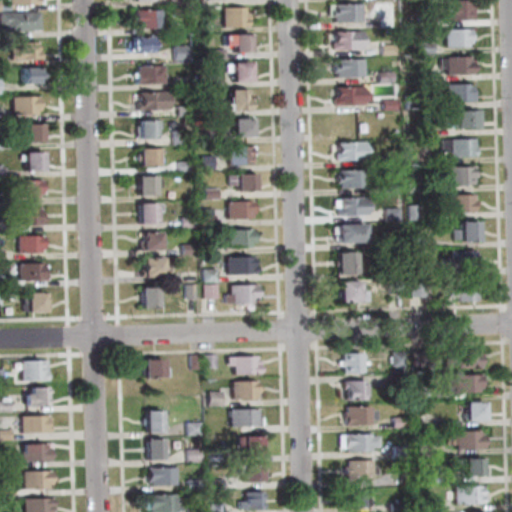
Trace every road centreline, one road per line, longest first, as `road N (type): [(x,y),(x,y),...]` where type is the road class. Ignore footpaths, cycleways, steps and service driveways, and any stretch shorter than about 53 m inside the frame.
road 1 (residential): [(307,511),(289,0)]
road 2 (residential): [(103,511),(86,0)]
road 3 (residential): [(511,325),(0,338)]
